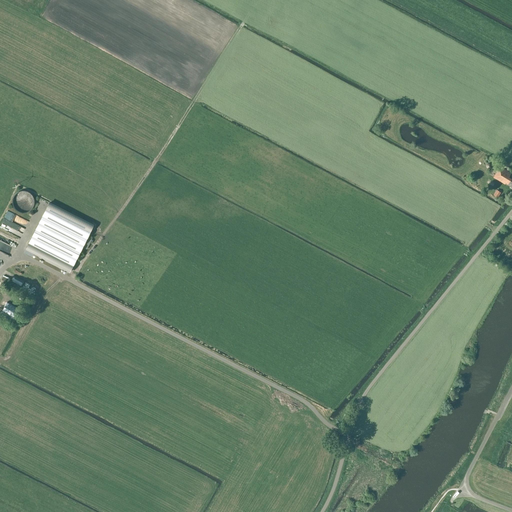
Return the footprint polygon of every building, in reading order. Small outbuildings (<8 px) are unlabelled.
[(493,178),(505,185),(506,183),(508,184),(508,185),(511,187),(511,175),(510,174),(511,174),(502,168),(500,172),(498,170),(493,178)] [(13,197),(16,211),(33,207),(28,190),(18,192),(18,193),(14,194),(15,197),(13,197)] [(94,225),(49,203),(24,253),(32,257),(34,253),(70,272),(94,225)] [(1,221),(11,226),(13,222),(3,217),(1,221)] [(0,225),(0,226),(20,236),(22,232),(1,222),(0,225)] [(9,279),(3,277),(0,282),(6,285),(9,279)] [(29,290),(37,296),(41,289),(33,284),(29,290)] [(18,316),(5,309),(2,315),(15,322),(18,316)]
